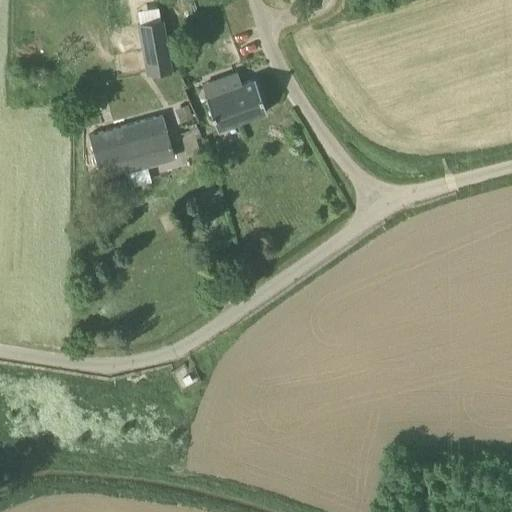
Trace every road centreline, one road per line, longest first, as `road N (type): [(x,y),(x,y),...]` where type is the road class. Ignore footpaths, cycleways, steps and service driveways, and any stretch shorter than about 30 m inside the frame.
road 1 (unclassified): [(382,208),(163,361),(121,370),(0,358)]
road 2 (unclassified): [(382,208),(277,64),(253,0)]
road 3 (unclassified): [(511,167),(382,208)]
